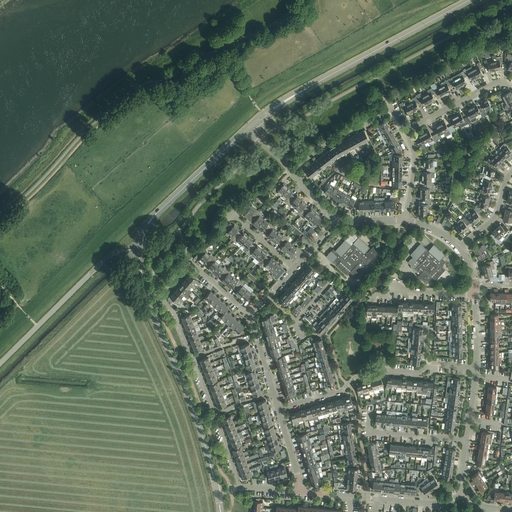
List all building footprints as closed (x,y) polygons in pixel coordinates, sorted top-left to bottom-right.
[(493,61),(495,71),(501,70),(500,63),(502,63),(501,57),(497,57),(496,56),(494,55),(492,56),(493,61)] [(489,72),(495,71),(493,61),(487,62),(487,60),(484,61),(485,67),(488,66),(489,72)] [(472,69),(477,78),(483,75),(480,69),(482,68),(479,62),(476,64),(478,66),(472,69)] [(463,71),(466,76),(469,75),(472,81),(477,78),(472,69),(467,72),(465,68),(463,70),(463,71)] [(457,77),(462,86),(467,84),(464,78),(466,76),(463,71),(458,74),(460,76),(457,77)] [(448,79),(450,85),(453,84),(456,89),(462,86),(457,77),(453,79),(452,77),(448,79)] [(441,86),(446,95),(451,92),(448,86),(450,85),(448,79),(443,82),(444,84),(441,86)] [(432,88),(435,93),(437,92),(440,98),(446,95),(441,86),(438,88),(434,83),(430,85),(431,88),(432,88)] [(425,95),(430,104),(435,101),(432,95),(435,93),(432,88),(431,88),(427,91),(428,93),(425,95)] [(501,96),(504,102),(511,97),(511,94),(510,91),(505,95),(503,92),(498,95),(499,98),(501,96)] [(416,97),(419,102),(421,101),(424,107),(430,104),(425,95),(422,96),(420,93),(415,96),(416,97)] [(409,103),(414,112),(419,109),(416,103),(419,102),(416,97),(411,99),(412,101),(409,103)] [(484,108),(482,109),(484,113),(485,116),(489,114),(489,112),(488,110),(491,108),(486,99),(485,99),(483,100),(483,101),(481,102),(484,108)] [(409,115),(414,112),(409,103),(406,105),(405,102),(404,103),(404,102),(399,104),(403,111),(405,109),(409,115)] [(471,108),(475,117),(481,114),(482,117),(485,116),(484,113),(482,109),(479,111),(476,105),(471,108)] [(468,116),(466,118),(469,123),(471,122),(472,123),(477,120),(475,117),(471,108),(465,111),(468,116)] [(455,116),(459,125),(461,128),(469,123),(466,118),(463,119),(460,113),(455,116)] [(452,125),(450,126),(453,132),(455,130),(454,128),(459,125),(455,116),(449,119),(452,125)] [(377,125),(379,130),(388,125),(385,120),(377,125)] [(439,125),(444,134),(445,136),(453,132),(450,126),(447,128),(444,122),(439,125)] [(378,130),(380,135),(390,130),(388,125),(379,130),(378,130)] [(437,133),(434,135),(437,140),(442,138),(441,136),(444,134),(439,125),(433,128),(437,133)] [(332,148),(303,170),(306,174),(307,173),(310,178),(338,156),(369,140),(366,134),(367,134),(365,130),(333,147),(332,146),(331,146),(332,148)] [(390,130),(380,135),(383,140),(393,134),(390,130)] [(423,133),(428,142),(428,143),(434,141),(434,142),(437,140),(434,135),(431,136),(428,131),(423,133)] [(497,132),(491,136),(495,140),(500,135),(497,132)] [(424,144),(428,142),(423,133),(415,138),(421,149),(426,146),(424,144)] [(393,134),(383,140),(385,144),(386,143),(395,138),(393,134)] [(386,143),(389,148),(398,143),(395,138),(386,143)] [(391,152),(392,154),(402,151),(400,148),(398,143),(389,148),(391,152)] [(500,147),(511,159),(511,158),(511,155),(511,154),(511,153),(511,152),(504,144),(500,147)] [(496,151),(505,160),(506,159),(509,161),(511,159),(500,147),(496,151)] [(392,156),(392,161),(402,161),(402,155),(402,151),(392,154),(392,156)] [(493,156),(503,167),(505,165),(503,162),(505,160),(496,151),(492,155),(494,156),(493,156)] [(501,169),(503,167),(493,156),(490,160),(489,159),(486,161),(491,166),(492,167),(494,165),(496,168),(498,166),(501,169)] [(427,167),(427,169),(435,170),(435,167),(433,167),(433,161),(423,161),(423,167),(427,167)] [(481,176),(483,177),(490,178),(491,176),(494,176),(496,171),(491,170),(491,168),(483,167),(482,173),(480,172),(480,176),(481,176)] [(421,172),(421,177),(432,178),(432,173),(435,173),(435,170),(427,169),(427,172),(421,172)] [(425,185),(427,186),(433,186),(433,183),(432,183),(432,178),(421,177),(421,183),(425,183),(425,185)] [(483,180),(482,185),(492,187),(493,182),(490,181),(490,178),(483,177),(482,180),(483,180)] [(277,193),(281,196),(288,188),(283,184),(282,185),(279,183),(272,191),(275,194),(277,193)] [(324,192),(329,195),(334,187),(330,184),(324,192)] [(334,187),(329,195),(333,198),(338,189),(340,187),(336,184),(334,187)] [(480,189),(479,192),(486,194),(486,191),(491,192),(492,187),(482,185),(481,190),(480,189)] [(420,188),(420,193),(430,194),(430,189),(433,189),(433,186),(427,186),(426,188),(420,188)] [(288,188),(281,196),(284,200),(283,201),(286,204),(293,196),(291,194),(293,192),(288,188)] [(338,189),(333,198),(337,200),(338,200),(343,192),(338,189)] [(338,200),(337,200),(342,203),(347,195),(343,192),(338,200)] [(477,200),(479,200),(489,203),(490,198),(485,196),(486,194),(479,192),(479,195),(478,195),(477,200)] [(423,201),(425,201),(431,202),(431,199),(430,199),(430,194),(420,193),(420,199),(423,199),(423,201)] [(347,195),(342,203),(346,206),(351,198),(347,195)] [(293,196),(286,204),(289,206),(290,205),(294,209),(302,200),(297,196),(295,198),(293,196)] [(351,198),(346,206),(350,209),(356,200),(351,198)] [(302,200),(294,209),(298,212),(297,213),(300,216),(307,208),(305,206),(307,205),(302,200)] [(476,205),(475,207),(482,211),(483,207),(488,208),(489,203),(479,200),(478,205),(476,205)] [(418,204),(418,209),(428,210),(428,205),(431,205),(431,202),(425,201),(425,204),(418,204)] [(249,217),(252,219),(259,212),(252,205),(250,207),(247,204),(241,210),(244,213),(243,215),(248,219),(249,217)] [(471,214),(477,222),(481,218),(478,214),(482,211),(475,207),(474,210),(474,211),(471,214)] [(307,208),(300,216),(303,219),(304,218),(308,221),(316,213),(311,209),(309,210),(307,208)] [(252,223),(257,228),(258,226),(264,219),(260,216),(262,214),(259,212),(252,219),(254,221),(252,223)] [(316,213),(308,221),(312,225),(311,226),(314,229),(323,219),(316,213)] [(464,218),(469,224),(471,222),(473,225),(477,222),(471,214),(467,217),(466,216),(464,218)] [(511,219),(511,216),(504,215),(503,220),(506,221),(506,223),(507,224),(511,225),(511,221),(511,222),(511,219)] [(458,224),(465,232),(469,229),(467,226),(469,224),(464,218),(462,220),(461,219),(457,223),(459,224),(458,224)] [(258,226),(257,228),(261,232),(263,230),(266,232),(273,224),(269,221),(268,223),(264,219),(258,226)] [(229,242),(230,243),(240,233),(237,231),(239,229),(234,225),(233,226),(230,223),(224,229),(227,232),(227,233),(231,237),(230,238),(231,240),(229,242)] [(266,236),(271,240),(278,232),(274,228),(276,227),(273,224),(266,232),(268,234),(266,236)] [(461,235),(465,232),(458,224),(454,227),(461,235)] [(496,229),(505,238),(509,235),(508,234),(510,231),(506,226),(504,226),(502,227),(500,225),(496,229)] [(308,237),(314,230),(311,228),(307,232),(305,230),(302,232),(308,237)] [(501,242),(505,238),(496,229),(492,233),(493,234),(491,236),(498,244),(500,241),(501,242)] [(335,264),(336,265),(336,266),(347,276),(350,272),(356,278),(364,269),(363,268),(365,265),(366,265),(369,261),(370,260),(371,260),(379,251),(373,246),(371,249),(369,247),(358,237),(358,238),(357,237),(358,237),(351,231),(345,239),(345,240),(335,251),(333,249),(331,251),(326,257),(332,262),(334,264),(335,264)] [(278,232),(271,240),(275,244),(277,242),(279,244),(286,237),(283,234),(282,235),(278,232)] [(240,233),(230,243),(232,244),(234,242),(236,243),(237,242),(241,246),(248,237),(243,233),(242,235),(240,233)] [(248,237),(241,246),(245,249),(243,250),(246,253),(254,245),(251,243),(253,241),(248,237)] [(280,248),(285,252),(292,244),(288,241),(289,239),(286,237),(279,244),(282,246),(280,248)] [(292,244),(285,252),(289,256),(290,254),(296,259),(303,251),(297,246),(296,248),(292,244)] [(418,276),(426,284),(432,278),(435,281),(445,270),(441,266),(443,265),(445,262),(441,258),(444,255),(434,245),(430,248),(429,250),(426,248),(426,249),(420,244),(410,255),(413,257),(408,262),(411,265),(410,266),(412,268),(412,269),(415,272),(416,272),(419,275),(418,276)] [(254,245),(246,253),(249,256),(251,255),(255,258),(262,250),(257,246),(256,247),(254,245)] [(474,250),(476,255),(484,251),(481,246),(474,250)] [(202,249),(194,258),(195,260),(197,258),(198,259),(198,260),(203,264),(204,263),(207,265),(214,257),(211,254),(210,255),(205,252),(204,251),(205,251),(202,249)] [(484,251),(476,255),(479,260),(486,256),(488,258),(491,257),(487,249),(484,251)] [(262,250),(255,258),(259,262),(257,263),(260,266),(267,258),(265,256),(267,254),(262,250)] [(207,268),(212,273),(219,264),(215,261),(217,259),(214,257),(207,265),(209,267),(207,268)] [(267,258),(260,266),(263,268),(264,267),(268,271),(276,262),(271,258),(270,260),(267,258)] [(482,267),(483,272),(492,270),(495,269),(493,261),(486,262),(487,265),(482,267)] [(280,266),(276,262),(268,271),(272,274),(271,275),(276,280),(284,272),(279,268),(280,266)] [(219,264),(212,273),(217,277),(218,275),(221,277),(228,269),(225,266),(223,268),(219,264)] [(306,269),(313,276),(317,272),(309,265),(306,269)] [(221,281),(226,285),(233,277),(229,273),(231,272),(228,269),(221,277),(223,279),(221,281)] [(302,273),(310,279),(313,276),(306,269),(302,273)] [(497,278),(495,269),(492,270),(483,272),(484,277),(489,276),(490,279),(497,278)] [(299,277),(306,283),(310,279),(302,273),(299,277)] [(186,279),(193,285),(195,282),(198,285),(200,283),(197,280),(190,274),(188,277),(186,275),(185,278),(186,279)] [(233,277),(226,285),(231,289),(232,287),(234,290),(242,282),(238,279),(237,280),(233,277)] [(295,281),(303,287),(306,283),(299,277),(295,281)] [(182,283),(189,289),(191,287),(195,290),(196,288),(193,285),(186,279),(184,281),(182,280),(181,282),(182,283)] [(292,284),(299,291),(303,287),(295,281),(292,284)] [(235,293),(240,297),(247,289),(243,286),(244,284),(242,282),(234,290),(237,292),(235,293)] [(178,288),(185,294),(187,291),(190,294),(192,292),(189,289),(182,283),(180,286),(178,285),(177,287),(178,288)] [(289,288),(296,295),(297,296),(301,292),(299,291),(292,284),(289,288)] [(174,292),(181,298),(183,296),(186,298),(188,296),(185,294),(178,288),(176,290),(174,289),(173,291),(174,292)] [(285,292),(292,299),(296,295),(289,288),(285,292)] [(247,289),(240,297),(244,302),(246,300),(248,302),(255,294),(252,291),(251,293),(247,289)] [(207,300),(209,302),(215,295),(217,294),(215,292),(214,294),(211,291),(205,298),(202,301),(204,303),(207,300)] [(181,298),(174,292),(172,295),(170,294),(169,295),(177,303),(179,300),(182,303),(184,301),(181,298)] [(282,296),(289,302),(292,299),(285,292),(282,296)] [(342,296),(349,303),(353,299),(345,292),(342,296)] [(215,295),(209,302),(207,305),(208,307),(211,304),(214,306),(220,299),(221,298),(219,296),(218,298),(215,295)] [(285,306),(289,302),(282,296),(278,300),(285,306)] [(338,300),(346,306),(349,303),(342,296),(338,300)] [(333,302),(342,310),(346,306),(338,300),(336,298),(333,302)] [(220,299),(214,306),(211,309),(213,311),(216,308),(218,310),(224,303),(225,302),(224,300),(222,302),(220,299)] [(333,302),(330,305),(339,314),(342,310),(333,302)] [(224,303),(218,310),(216,313),(217,315),(220,312),(222,314),(226,310),(229,307),(230,306),(228,304),(227,306),(224,303)] [(326,309),(335,318),(339,314),(330,305),(326,309)] [(325,315),(332,322),(335,318),(326,309),(323,313),(325,315)] [(222,319),(224,321),(231,314),(232,313),(230,311),(229,313),(226,310),(222,314),(220,317),(217,320),(219,322),(222,319)] [(184,324),(192,320),(191,317),(195,316),(194,313),(190,315),(190,314),(181,318),(183,321),(181,322),(182,324),(184,324)] [(321,319),(329,326),(332,322),(325,315),(323,313),(319,317),(321,319)] [(233,317),(231,314),(224,321),(222,324),(224,326),(226,323),(229,325),(235,318),(236,317),(234,315),(233,317)] [(263,325),(272,322),(275,321),(274,315),(270,316),(270,317),(261,320),(263,325)] [(235,318),(229,325),(226,328),(228,330),(231,327),(233,329),(240,322),(241,321),(239,319),(238,321),(235,318)] [(186,329),(194,326),(193,323),(197,321),(196,319),(192,320),(184,324),(185,327),(183,328),(184,330),(186,329)] [(318,323),(325,329),(329,326),(321,319),(318,323)] [(240,322),(233,329),(231,332),(233,334),(235,331),(238,333),(244,327),(244,326),(245,325),(243,323),(242,325),(240,322)] [(322,333),(325,329),(318,323),(314,327),(322,333)] [(188,335),(197,331),(195,328),(199,327),(198,324),(194,326),(186,329),(187,332),(185,333),(186,336),(188,335)] [(188,341),(190,340),(199,337),(198,334),(201,332),(200,330),(197,331),(188,335),(189,338),(188,339),(188,341)] [(191,347),(192,346),(201,343),(200,339),(203,338),(202,336),(199,337),(190,340),(191,344),(190,344),(191,347)] [(320,338),(311,337),(312,342),(314,347),(323,344),(322,339),(320,339),(320,338)] [(205,341),(201,343),(192,346),(194,350),(192,350),(193,352),(194,352),(203,348),(202,345),(205,344),(205,341)] [(241,349),(242,352),(251,350),(253,349),(252,347),(250,347),(249,343),(241,346),(237,347),(238,350),(241,349)] [(243,355),(244,358),(253,355),(255,355),(254,352),(252,353),(251,350),(242,352),(239,353),(239,356),(243,355)] [(245,360),(246,364),(255,361),(256,361),(256,358),(254,359),(253,355),(244,358),(240,359),(241,361),(245,360)] [(202,366),(211,363),(209,360),(213,358),(212,356),(209,357),(200,360),(201,364),(200,365),(200,367),(202,366)] [(203,373),(204,372),(213,368),(212,365),(215,364),(214,361),(211,363),(202,366),(203,369),(202,370),(203,373)] [(255,364),(255,361),(246,364),(242,365),(243,367),(246,366),(247,370),(256,367),(258,366),(257,364),(255,364)] [(317,367),(318,373),(320,372),(321,372),(327,370),(330,369),(329,364),(320,367),(317,367)] [(205,378),(206,377),(215,374),(214,371),(217,369),(217,368),(217,367),(213,368),(204,372),(206,375),(204,376),(205,378)] [(248,378),(257,376),(259,375),(258,372),(256,373),(255,369),(246,372),(247,372),(243,373),(243,376),(247,375),(248,378)] [(320,372),(318,373),(319,377),(322,377),(324,376),(332,374),(330,369),(327,370),(321,372),(320,372)] [(219,373),(215,374),(206,377),(208,381),(206,381),(207,384),(209,383),(217,380),(216,376),(220,375),(219,373)] [(249,380),(250,384),(259,381),(260,381),(260,378),(258,379),(257,376),(248,378),(244,379),(245,382),(249,380)] [(324,381),(321,382),(323,388),(326,387),(325,387),(326,387),(335,384),(333,379),(330,380),(324,381)] [(211,389),(209,389),(210,392),(212,391),(220,387),(219,384),(223,383),(222,380),(218,382),(209,385),(211,389)] [(251,386),(252,389),(260,387),(262,387),(261,384),(260,385),(259,381),(250,384),(246,385),(247,387),(251,386)] [(366,383),(361,384),(364,393),(364,394),(364,396),(365,396),(369,394),(369,392),(366,383)] [(214,396),(222,393),(221,390),(225,388),(224,387),(224,386),(220,387),(212,391),(213,394),(211,395),(212,397),(214,396)] [(261,390),(260,387),(252,389),(248,391),(248,393),(252,392),(253,395),(262,393),(264,392),(263,390),(261,390)] [(214,403),(216,402),(225,399),(223,395),(229,393),(228,391),(222,393),(214,396),(215,400),(213,401),(214,403)] [(350,396),(345,398),(348,407),(348,408),(348,410),(353,408),(350,396)] [(228,397),(225,399),(216,402),(217,406),(216,406),(216,408),(227,404),(225,401),(229,400),(228,397)] [(345,398),(340,399),(341,403),(343,409),(342,409),(343,411),(348,410),(348,408),(348,407),(345,398)] [(257,401),(253,402),(253,404),(254,406),(255,410),(259,409),(259,408),(268,406),(269,406),(269,403),(267,404),(266,400),(263,401),(262,399),(261,400),(257,401)] [(325,404),(320,405),(324,418),(329,416),(328,413),(325,404)] [(320,405),(315,407),(316,410),(318,416),(319,419),(324,418),(320,405)] [(259,409),(255,410),(256,412),(260,411),(261,414),(269,412),(271,411),(270,409),(269,410),(268,406),(259,408),(259,409)] [(310,408),(305,409),(306,411),(308,419),(309,421),(314,420),(313,418),(313,417),(310,408)] [(261,414),(257,415),(258,418),(258,421),(262,420),(271,418),(273,417),(272,415),(270,415),(269,412),(261,414)] [(296,412),(290,414),(293,423),(298,422),(297,415),(296,412)] [(224,423),(222,423),(223,425),(225,425),(233,421),(232,418),(236,417),(235,414),(234,415),(233,414),(231,415),(231,416),(222,419),(224,423)] [(262,420),(258,421),(259,424),(263,423),(264,426),(273,424),(273,423),(274,423),(274,420),(272,421),(271,418),(262,420)] [(226,428),(224,429),(225,431),(227,430),(235,427),(234,424),(238,423),(237,420),(233,421),(225,425),(226,428)] [(228,434),(226,434),(227,437),(229,436),(238,433),(236,430),(240,428),(239,426),(235,427),(227,430),(228,434)] [(265,428),(261,429),(261,432),(265,431),(266,434),(275,432),(277,431),(276,429),(274,429),(273,426),(264,428),(265,428)] [(230,439),(229,440),(229,442),(231,442),(240,438),(239,435),(242,434),(241,431),(238,433),(229,436),(230,439)] [(266,434),(262,435),(263,437),(267,436),(268,440),(277,437),(278,437),(278,435),(276,435),(275,432),(266,434)] [(232,445),(231,445),(232,448),(242,444),(241,441),(244,439),(243,437),(240,438),(231,442),(232,445)] [(265,441),(261,442),(262,444),(265,443),(266,447),(270,446),(278,443),(280,443),(279,440),(278,441),(277,437),(268,440),(265,441)] [(270,446),(266,447),(267,449),(269,449),(270,452),(271,451),(272,451),(282,448),(281,446),(279,446),(278,443),(270,446)] [(234,453),(232,454),(233,456),(235,456),(243,452),(242,449),(246,448),(245,445),(241,447),(232,450),(234,453)] [(236,459),(234,460),(235,462),(237,461),(245,458),(244,455),(248,454),(247,451),(243,452),(235,456),(236,459)] [(304,456),(305,461),(307,460),(315,458),(318,457),(316,452),(313,453),(304,456)] [(238,464),(236,465),(237,468),(239,467),(247,464),(246,461),(250,459),(249,457),(245,458),(237,461),(237,462),(238,464)] [(240,470),(238,471),(239,473),(241,472),(250,469),(248,466),(252,465),(251,462),(247,464),(239,467),(240,470)] [(315,463),(307,466),(308,471),(311,470),(318,468),(320,467),(319,462),(316,463),(315,463)] [(282,467),(279,468),(281,476),(281,477),(282,479),(284,478),(284,476),(287,475),(285,466),(284,466),(283,463),(281,463),(282,467)] [(275,465),(272,466),(273,470),(275,476),(275,478),(276,480),(278,480),(278,478),(281,477),(281,476),(279,468),(278,464),(275,465)] [(270,471),(267,472),(270,481),(270,482),(273,481),(272,479),(275,478),(275,476),(273,470),(272,466),(269,467),(270,471)] [(241,476),(242,479),(243,478),(243,479),(249,476),(252,475),(254,474),(253,471),(254,470),(253,468),(250,469),(241,472),(241,473),(242,476),(241,476)] [(443,469),(442,475),(442,478),(449,480),(449,476),(451,477),(452,471),(443,469)] [(473,480),(470,482),(472,484),(475,482),(481,478),(481,477),(483,476),(484,476),(481,472),(478,471),(478,473),(473,476),(471,477),(473,480)] [(475,482),(472,484),(472,485),(473,486),(476,484),(478,487),(484,482),(484,481),(487,480),(484,476),(483,476),(481,477),(481,478),(475,482)] [(429,481),(435,488),(439,485),(433,477),(429,480),(429,481)] [(320,478),(311,480),(313,486),(322,483),(320,478)] [(425,484),(431,492),(435,488),(429,481),(429,480),(425,484)] [(426,495),(431,492),(425,484),(423,481),(418,485),(419,486),(417,487),(421,493),(423,491),(426,495)] [(479,489),(476,491),(477,491),(478,493),(481,491),(487,486),(484,482),(478,487),(479,489)] [(411,484),(410,493),(416,494),(419,491),(417,487),(416,488),(417,484),(411,484)] [(489,494),(486,500),(490,500),(489,503),(495,503),(496,500),(499,500),(500,492),(494,492),(494,495),(489,495),(489,494)]
